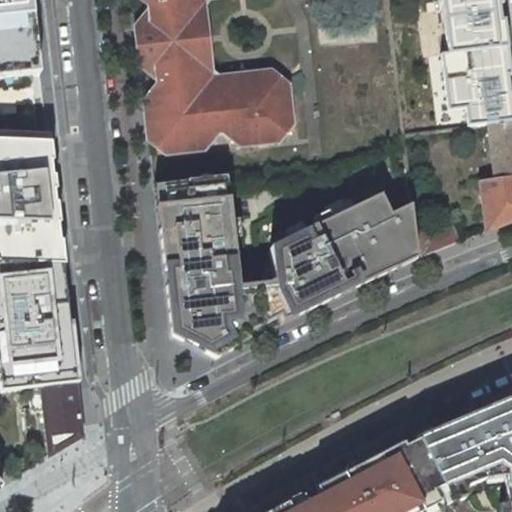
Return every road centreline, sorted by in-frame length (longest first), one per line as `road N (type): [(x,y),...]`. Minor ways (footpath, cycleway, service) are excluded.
road 1 (residential): [(128,432),(82,0)]
road 2 (residential): [(511,253),(380,307),(128,432)]
road 3 (residential): [(230,511),(393,418),(511,362)]
road 4 (residential): [(128,432),(2,511)]
